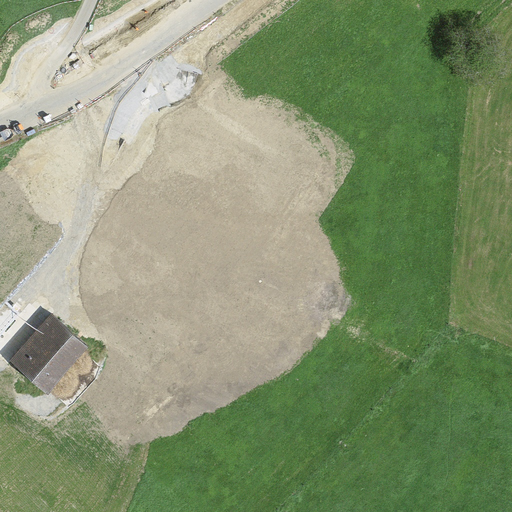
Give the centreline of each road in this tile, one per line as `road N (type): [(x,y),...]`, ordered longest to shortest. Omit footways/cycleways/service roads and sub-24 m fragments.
road 1 (track): [(59,304),(71,284),(80,201),(139,97),(145,67),(137,55)]
road 2 (tertiary): [(0,129),(109,76),(210,0)]
road 3 (track): [(35,114),(44,76),(94,0)]
